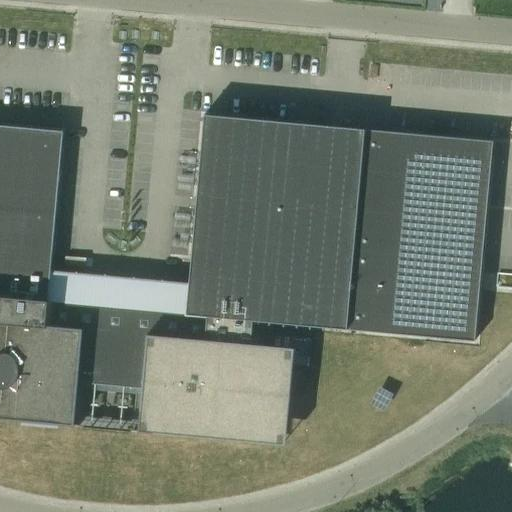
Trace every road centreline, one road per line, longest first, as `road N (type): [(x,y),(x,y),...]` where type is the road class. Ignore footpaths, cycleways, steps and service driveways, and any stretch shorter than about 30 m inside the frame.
road 1 (unclassified): [(140,0),(511,33)]
road 2 (unclassified): [(249,511),(311,499),(440,431),(491,393)]
